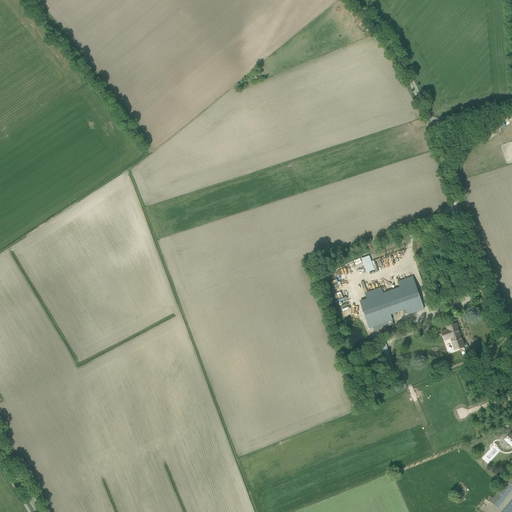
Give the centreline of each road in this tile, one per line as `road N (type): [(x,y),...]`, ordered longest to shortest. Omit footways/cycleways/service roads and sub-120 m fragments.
road 1 (unclassified): [(511,361),(431,123)]
road 2 (unclassified): [(431,123),(391,46),(352,0)]
